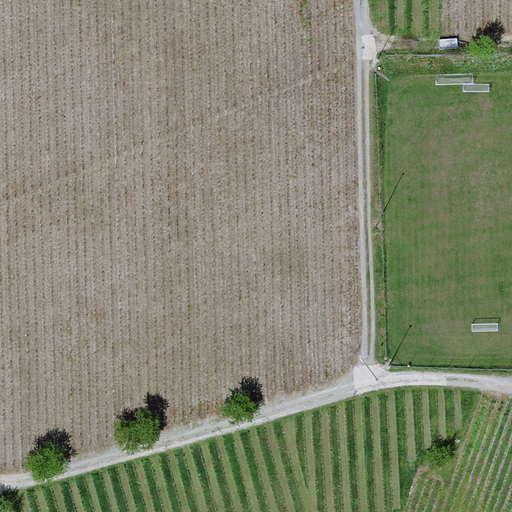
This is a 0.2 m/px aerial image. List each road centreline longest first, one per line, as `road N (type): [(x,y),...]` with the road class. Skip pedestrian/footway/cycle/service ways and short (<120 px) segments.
road 1 (track): [(0,487),(378,382),(511,385)]
road 2 (track): [(373,0),(378,382)]
